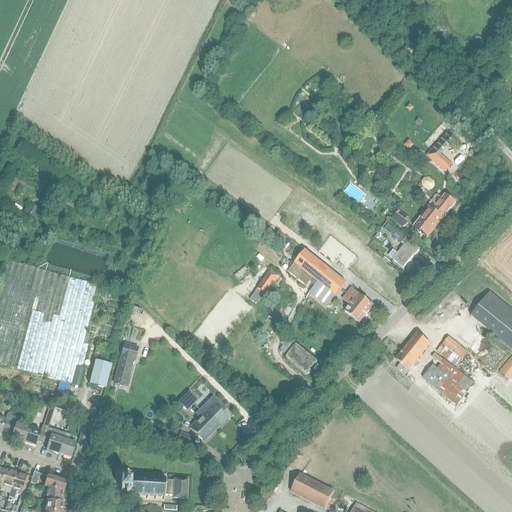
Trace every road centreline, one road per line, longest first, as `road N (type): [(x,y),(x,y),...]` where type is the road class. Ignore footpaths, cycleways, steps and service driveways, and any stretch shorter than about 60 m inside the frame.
road 1 (tertiary): [(242,511),(247,480),(269,441),(511,201)]
road 2 (unknown): [(511,157),(353,0)]
